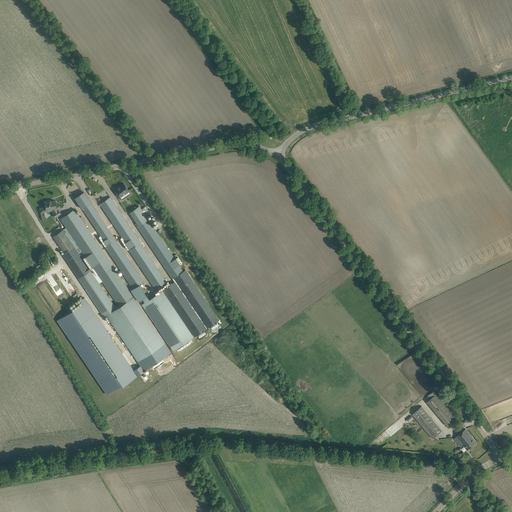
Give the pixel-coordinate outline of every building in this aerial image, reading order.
[(124,183),(115,190),(120,197),(122,200),(131,194),(129,192),(124,183)] [(74,209),(60,219),(66,228),(82,251),(119,307),(134,297),(139,301),(142,299),(144,302),(141,304),(173,351),(194,337),(162,290),(149,299),(139,284),(143,282),(83,192),(75,197),(104,241),(102,243),(133,289),(129,291),(74,209)] [(99,204),(130,249),(129,250),(155,289),(166,282),(140,243),(141,242),(110,197),(99,204)] [(40,213),(52,211),(54,213),(52,214),(55,218),(60,214),(58,210),(57,211),(56,209),(54,200),(49,202),(49,201),(44,202),(45,207),(39,208),(40,213)] [(139,206),(130,212),(137,223),(135,224),(172,279),(174,282),(163,290),(164,292),(194,337),(219,320),(185,270),(183,271),(158,234),(157,233),(157,232),(139,206)] [(66,228),(52,237),(64,253),(62,254),(79,279),(78,279),(104,317),(106,315),(143,371),(151,366),(153,370),(164,362),(162,359),(171,353),(134,297),(119,307),(116,309),(90,270),(91,270),(79,253),(82,251),(66,228)] [(137,376),(84,298),(80,301),(82,304),(57,320),(106,394),(121,385),(121,386),(137,376)] [(434,391),(427,396),(430,399),(436,394),(434,391)] [(457,418),(436,394),(430,399),(427,402),(447,426),(457,418)] [(412,414),(432,438),(442,430),(421,406),(412,414)] [(462,444),(467,450),(476,442),(465,429),(456,436),(460,441),(459,442),(461,445),(462,444)]
